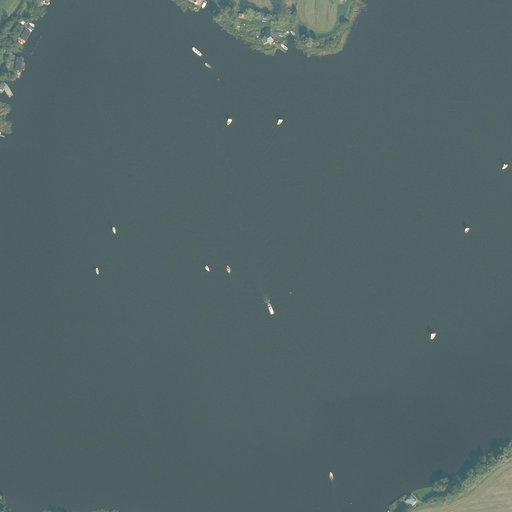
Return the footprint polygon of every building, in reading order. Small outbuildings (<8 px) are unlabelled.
[(34,28),(26,23),(16,41),(24,45),(34,28)] [(272,29),(268,29),(268,39),(265,41),(267,45),(270,43),(274,45),(276,41),(272,39),(272,29)] [(24,57),(16,56),(12,73),(22,74),(24,57)] [(8,84),(0,81),(0,82),(0,93),(3,95),(8,84)] [(409,498),(405,502),(409,505),(410,503),(413,506),(415,504),(414,502),(415,501),(412,498),(411,499),(409,498)]
